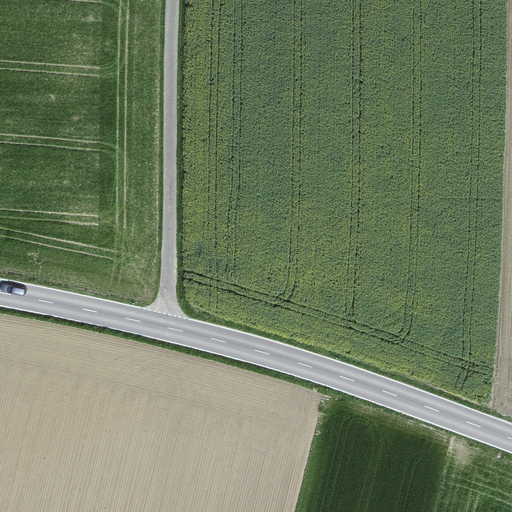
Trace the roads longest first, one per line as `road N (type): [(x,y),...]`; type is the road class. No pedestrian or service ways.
road 1 (secondary): [(511,438),(268,353),(0,291)]
road 2 (track): [(164,326),(171,0)]
